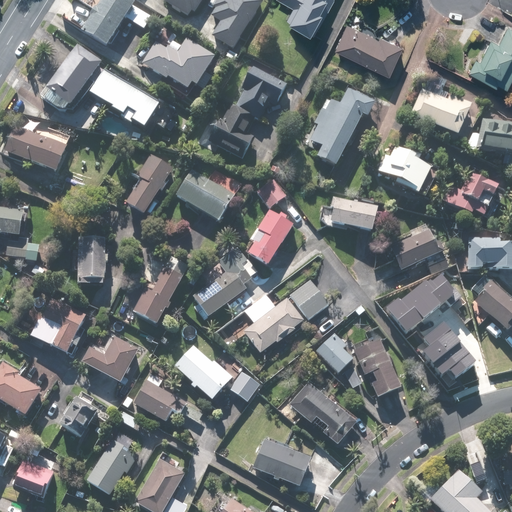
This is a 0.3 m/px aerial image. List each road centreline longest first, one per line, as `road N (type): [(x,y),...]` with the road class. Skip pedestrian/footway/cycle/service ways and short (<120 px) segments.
road 1 (unknown): [(260,291),(313,249),(324,249),(456,419)]
road 2 (residential): [(347,511),(384,467),(433,429),(511,399)]
road 3 (unknown): [(379,144),(454,0)]
road 4 (unknown): [(0,322),(113,395)]
